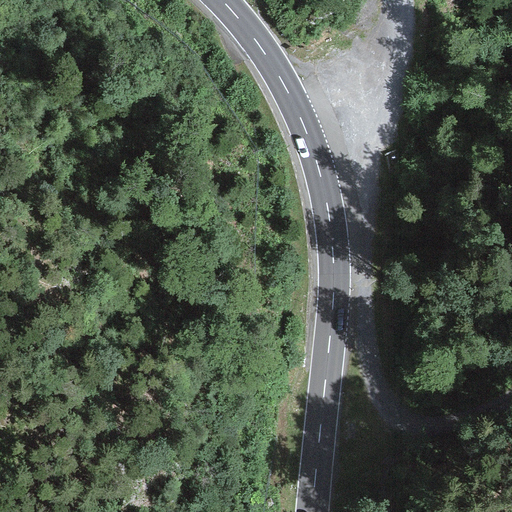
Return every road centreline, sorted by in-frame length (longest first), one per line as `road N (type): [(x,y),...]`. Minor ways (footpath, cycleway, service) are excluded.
road 1 (primary): [(333,270),(327,203),(307,134),(265,54),(220,0)]
road 2 (primary): [(333,270),(312,511)]
road 3 (track): [(307,134),(363,93),(381,69),(395,0)]
road 4 (track): [(363,302),(372,375),(383,402),(406,420)]
